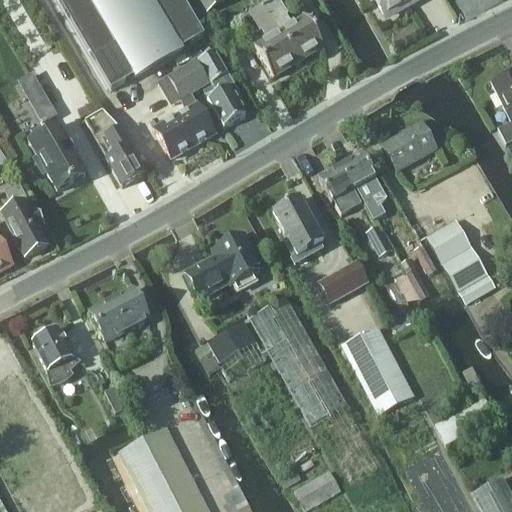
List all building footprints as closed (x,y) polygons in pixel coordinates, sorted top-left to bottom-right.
[(55,0),(111,94),(203,39),(179,0),(55,0)] [(197,0),(207,16),(222,7),(218,0),(197,0)] [(273,0),(261,7),(297,65),(322,50),(303,18),(290,26),(286,18),(287,17),(276,0),(273,0)] [(372,0),(383,19),(417,0),(372,0)] [(252,50),(272,81),(297,65),(261,7),(248,16),(259,33),(260,33),(265,41),(252,50)] [(216,98),(206,104),(211,111),(213,115),(223,132),(225,130),(227,129),(245,119),(236,105),(241,102),(213,54),(196,64),(216,98)] [(194,65),(167,81),(180,103),(185,112),(194,107),(189,98),(207,87),(194,65)] [(31,77),(17,85),(42,128),(56,120),(31,77)] [(511,78),(491,88),(510,126),(497,132),(505,149),(511,145),(511,78)] [(92,106),(76,114),(80,122),(96,113),(92,106)] [(212,138),(194,107),(185,112),(152,131),(170,162),(212,138)] [(396,177),(435,154),(420,127),(381,149),(396,177)] [(66,189),(73,185),(73,186),(81,182),(80,181),(84,178),(83,177),(83,178),(71,157),(71,156),(71,155),(70,156),(66,149),(67,149),(66,148),(55,130),(55,128),(26,145),(27,146),(36,161),(32,163),(41,179),(45,177),(55,194),(55,195),(59,193),(60,194),(67,190),(66,189)] [(144,177),(127,149),(118,134),(105,141),(115,157),(105,163),(121,190),(144,177)] [(353,195),(354,195),(355,194),(373,225),(384,218),(378,207),(376,209),(372,203),(383,197),(361,157),(339,169),(353,195)] [(353,195),(339,169),(317,181),(331,208),(345,200),(353,213),(360,209),(352,195),(353,195)] [(46,250),(36,232),(42,229),(34,214),(25,219),(20,208),(25,205),(17,189),(5,195),(13,211),(1,217),(24,262),(46,250)] [(271,216),(287,246),(302,238),(310,253),(323,246),(314,231),(297,201),(271,216)] [(425,241),(452,289),(457,296),(487,279),(454,223),(438,233),(427,216),(408,227),(419,245),(425,241)] [(391,254),(378,230),(364,237),(378,262),(391,254)] [(259,275),(240,240),(213,253),(216,260),(186,277),(200,303),(227,289),(229,291),(232,290),(236,297),(257,285),(253,278),(259,275)] [(0,273),(10,268),(0,249),(0,273)] [(435,275),(422,251),(414,255),(427,280),(435,275)] [(409,261),(399,267),(404,277),(414,271),(415,271),(409,261)] [(355,265),(354,265),(316,287),(328,309),(367,287),(355,265)] [(414,271),(404,277),(418,303),(429,299),(429,298),(416,274),(414,271)] [(404,277),(395,282),(406,305),(417,303),(418,303),(404,277)] [(494,292),(487,281),(460,297),(467,308),(494,292)] [(111,305),(127,335),(149,324),(133,293),(111,305)] [(344,491),(381,469),(285,301),(248,322),(344,491)] [(127,335),(111,305),(89,316),(104,347),(127,335)] [(205,345),(217,366),(254,345),(242,324),(205,345)] [(340,350),(378,421),(413,403),(377,331),(340,350)] [(78,366),(71,363),(56,333),(31,345),(47,375),(49,391),(53,389),(59,387),(64,384),(67,382),(69,380),(70,379),(67,375),(78,366)] [(254,345),(217,366),(228,384),(264,363),(254,345)] [(114,417),(124,411),(113,390),(103,395),(114,417)] [(494,423),(484,402),(434,429),(445,449),(494,423)] [(116,455),(145,511),(206,511),(165,431),(116,455)] [(296,468),(317,456),(309,442),(288,453),(296,468)] [(301,511),(307,511),(339,494),(327,474),(292,494),(301,511)] [(469,498),(476,511),(511,511),(511,499),(502,481),(469,498)]
